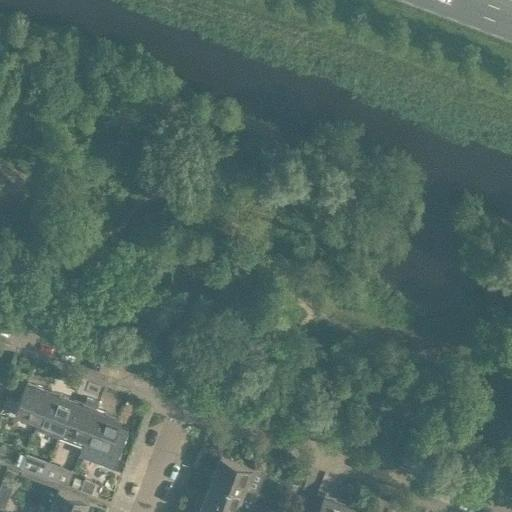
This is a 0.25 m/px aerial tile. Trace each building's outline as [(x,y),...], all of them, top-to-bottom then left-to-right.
[(15,413),(38,421),(39,422),(51,390),(27,381),(20,400),(16,410),(15,413)] [(38,421),(36,427),(60,437),(74,399),(51,390),(39,422),(38,421)] [(7,396),(3,406),(16,410),(20,400),(7,396)] [(87,398),(85,403),(74,399),(60,437),(83,445),(97,408),(96,407),(98,402),(87,398)] [(106,454),(106,453),(118,458),(129,429),(118,424),(121,417),(97,408),(83,445),(80,453),(90,457),(92,449),(106,454)] [(253,467),(221,455),(212,478),(245,490),(243,495),(255,499),(258,491),(246,486),(253,467)] [(36,456),(31,471),(45,476),(51,461),(36,456)] [(74,470),(60,465),(54,479),(68,485),(74,470)] [(292,468),(287,479),(299,483),(303,472),(292,468)] [(76,477),(72,486),(80,490),(84,480),(76,477)] [(242,511),(237,510),(243,495),(245,490),(212,478),(203,502),(228,511),(242,511)] [(80,490),(92,494),(96,483),(85,479),(84,480),(80,490)] [(288,481),(284,491),(294,495),(298,485),(288,481)] [(13,487),(1,483),(0,486),(0,495),(8,499),(13,487)] [(58,489),(49,511),(83,511),(88,500),(58,489)] [(317,493),(309,511),(317,511),(324,495),(317,493)] [(324,494),(324,495),(317,511),(344,511),(348,503),(324,494)] [(0,506),(4,508),(8,499),(0,495),(0,506)] [(228,511),(203,502),(199,511),(228,511)] [(371,511),(348,503),(344,511),(371,511)]
